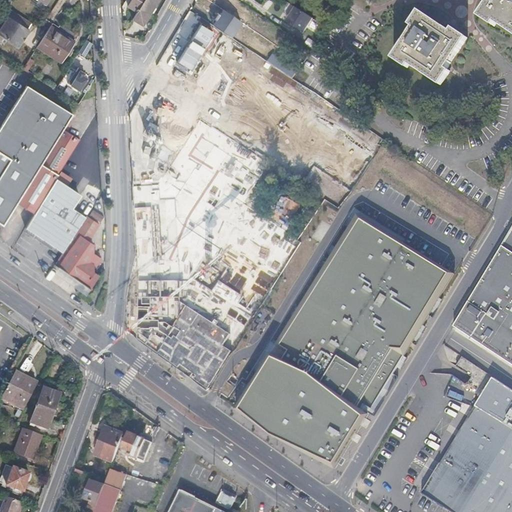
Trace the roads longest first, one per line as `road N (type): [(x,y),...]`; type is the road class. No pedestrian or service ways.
road 1 (residential): [(332,501),(511,198)]
road 2 (residential): [(114,72),(122,264),(113,343)]
road 3 (secondary): [(332,501),(113,343)]
road 4 (secondary): [(101,362),(297,506)]
road 5 (unknown): [(145,60),(225,116),(237,97),(307,140)]
road 6 (tertiary): [(47,511),(101,362)]
road 7 (secondary): [(113,343),(0,263)]
road 8 (secondary): [(0,291),(101,362)]
